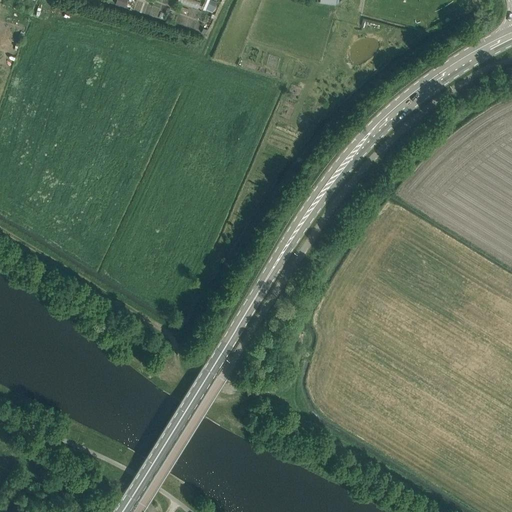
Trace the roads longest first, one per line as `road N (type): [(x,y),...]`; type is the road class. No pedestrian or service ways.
road 1 (primary): [(132,497),(331,175),(417,89),(511,36)]
road 2 (unclassified): [(511,60),(435,101),(351,182),(137,511)]
